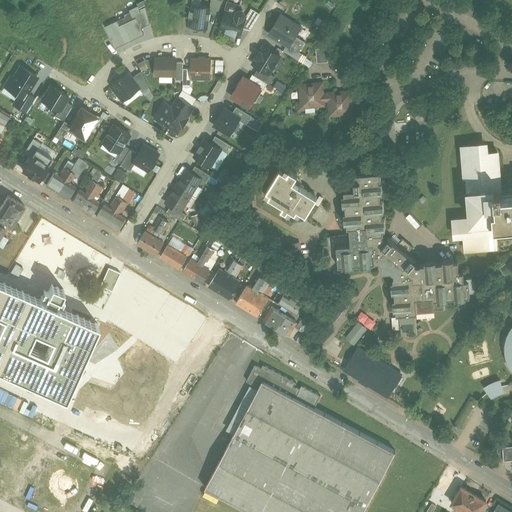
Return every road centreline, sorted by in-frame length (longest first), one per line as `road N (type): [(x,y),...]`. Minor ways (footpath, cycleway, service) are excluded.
road 1 (residential): [(511,491),(220,310)]
road 2 (residential): [(220,310),(124,464),(99,472)]
road 3 (residential): [(91,96),(103,75),(143,47),(194,40),(237,58)]
road 4 (residential): [(120,248),(0,173)]
